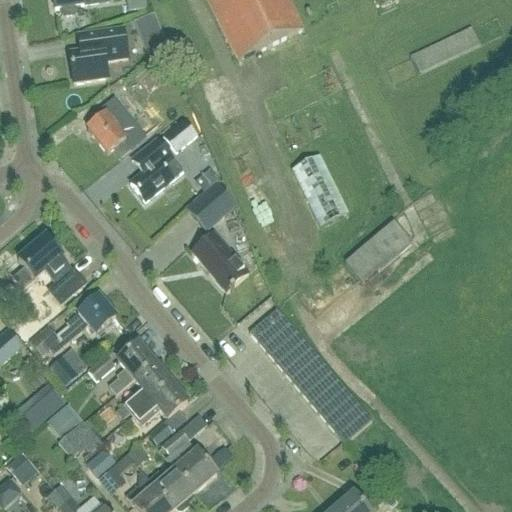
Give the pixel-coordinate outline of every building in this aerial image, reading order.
[(52,0),(54,15),(60,14),(61,18),(65,21),(73,20),(76,16),(75,12),(84,11),(83,10),(108,6),(106,0),(52,0)] [(204,0),(237,66),(302,34),(285,0),(204,0)] [(153,19),(136,25),(149,58),(166,51),(153,19)] [(480,53),(470,32),(411,61),(420,81),(480,53)] [(79,41),(81,57),(68,59),(72,89),(107,84),(105,66),(126,63),(122,34),(79,41)] [(169,80),(159,68),(138,85),(148,97),(169,80)] [(124,161),(127,158),(146,143),(136,130),(121,111),(114,102),(110,106),(96,117),(101,123),(86,134),(106,159),(116,151),(124,161)] [(163,141),(170,150),(177,158),(198,141),(184,124),(163,141)] [(131,165),(141,179),(129,188),(144,207),(172,184),(181,177),(156,145),(131,165)] [(319,233),(347,219),(319,161),(291,175),(319,233)] [(205,236),(233,211),(232,209),(215,189),(186,214),(205,236)] [(362,289),(411,248),(393,227),(345,268),(362,289)] [(226,298),(248,279),(214,239),(192,258),(226,298)] [(60,264),(62,262),(46,242),(18,266),(24,274),(13,283),(22,295),(44,277),(56,290),(48,296),(60,311),(85,290),(73,275),(71,277),(60,264)] [(42,364),(49,357),(53,362),(89,331),(97,341),(116,325),(97,303),(79,319),(80,320),(67,331),(68,332),(56,343),(48,333),(29,349),(42,364)] [(277,315),(249,338),(258,348),(286,325),(277,315)] [(286,325),(258,348),(266,359),(295,335),(286,325)] [(0,370),(0,371),(22,352),(8,335),(0,342),(0,370)] [(295,335),(266,359),(275,369),(303,345),(295,335)] [(303,345),(275,369),(284,379),(312,356),(303,345)] [(134,388),(154,371),(137,351),(117,367),(126,377),(117,384),(119,386),(109,395),(116,403),(134,388)] [(312,356),(284,379),(292,389),(321,366),(312,356)] [(69,391),(83,380),(64,359),(51,370),(69,391)] [(96,387),(114,372),(105,361),(87,376),(96,387)] [(321,366),(292,389),(301,399),(329,376),(321,366)] [(133,423),(171,391),(154,371),(134,388),(142,396),(124,412),(133,423)] [(329,376),(301,399),(310,409),(338,386),(329,376)] [(338,386),(310,409),(318,419),(346,396),(338,386)] [(171,391),(133,423),(142,433),(160,417),(168,427),(188,410),(171,391)] [(346,396),(318,419),(327,429),(355,406),(346,396)] [(355,406),(327,429),(336,439),(364,416),(355,406)] [(344,449),(372,426),(364,416),(336,439),(344,449)] [(198,440),(208,426),(199,419),(189,433),(198,440)] [(156,451),(171,438),(163,429),(148,441),(156,451)] [(189,447),(180,436),(160,453),(169,464),(188,447),(189,447)] [(72,465),(85,454),(71,439),(59,449),(72,465)] [(175,476),(194,498),(216,480),(197,457),(189,447),(188,447),(169,464),(166,466),(175,476)] [(110,470),(100,459),(87,470),(97,481),(110,470)] [(21,460),(6,474),(16,486),(32,472),(21,460)] [(113,473),(98,485),(111,500),(125,488),(113,473)] [(153,494),(168,511),(187,511),(189,511),(189,507),(187,504),(194,498),(175,476),(164,485),(158,477),(147,486),(153,494)] [(168,511),(153,494),(147,486),(142,480),(139,482),(139,491),(125,502),(133,511),(168,511)] [(380,484),(362,497),(371,511),(373,511),(391,500),(380,484)] [(50,501),(58,511),(59,511),(69,504),(60,492),(50,501)] [(9,506),(14,511),(32,511),(18,497),(9,506)] [(337,511),(363,511),(353,499),(337,511)]
